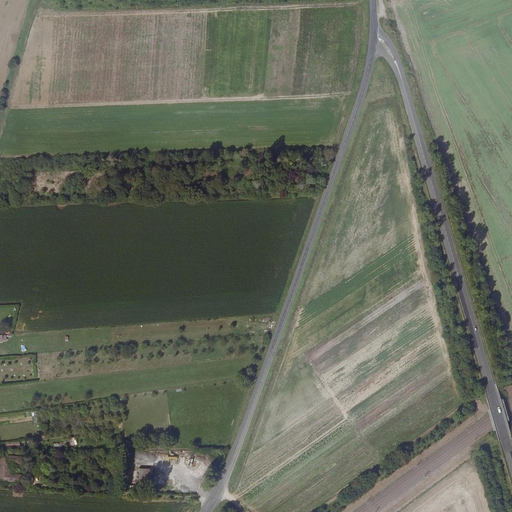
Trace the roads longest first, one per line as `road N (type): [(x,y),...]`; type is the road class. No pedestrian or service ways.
road 1 (tertiary): [(372,45),(242,432),(206,511)]
road 2 (tertiary): [(511,460),(400,74)]
road 3 (track): [(0,123),(40,0)]
